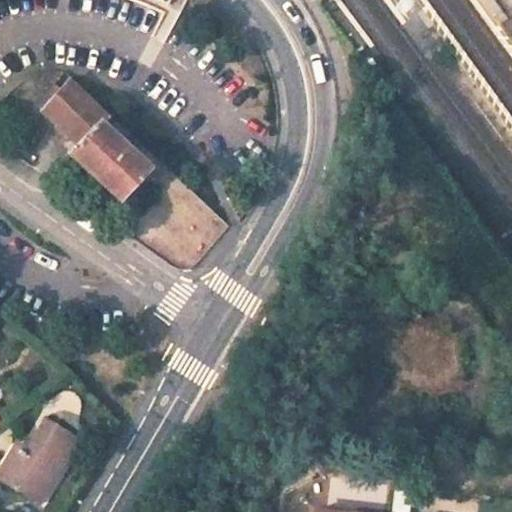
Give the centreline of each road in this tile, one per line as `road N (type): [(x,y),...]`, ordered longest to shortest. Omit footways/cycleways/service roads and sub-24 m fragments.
road 1 (secondary): [(210,324),(291,193),(311,133),(295,38),(265,0)]
road 2 (unclassified): [(210,324),(0,181)]
road 3 (secondary): [(104,511),(210,324)]
